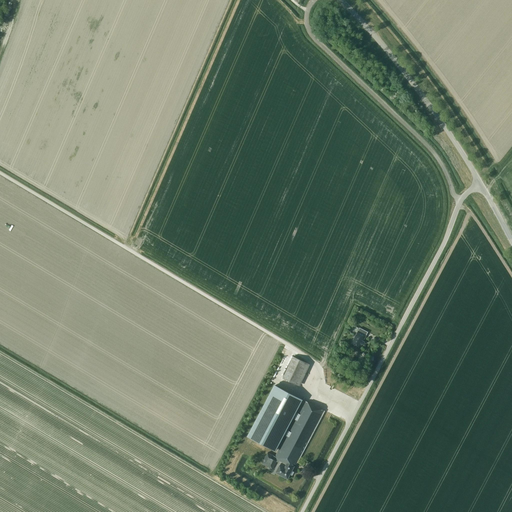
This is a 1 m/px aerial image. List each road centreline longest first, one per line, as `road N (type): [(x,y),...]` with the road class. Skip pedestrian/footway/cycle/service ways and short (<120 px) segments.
road 1 (unclassified): [(301,511),(460,202)]
road 2 (unclassified): [(460,202),(435,157),(309,32),(313,0)]
road 3 (unclassified): [(479,184),(341,0)]
